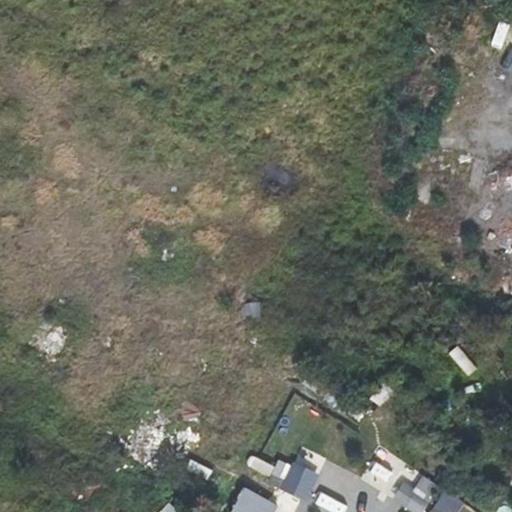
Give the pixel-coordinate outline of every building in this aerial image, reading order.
[(245,293),(238,305),(255,314),(262,302),(245,293)] [(378,406),(392,393),(381,382),(367,395),(378,406)] [(145,459),(167,411),(145,401),(122,449),(145,459)] [(415,471),(416,469),(379,446),(359,477),(413,511),(421,511),(438,486),(415,471)] [(264,453),(253,480),(305,501),(316,474),(264,453)] [(272,511),(276,505),(241,486),(226,511),(272,511)] [(318,491),(312,503),(329,511),(344,511),(347,507),(318,491)] [(177,511),(165,501),(156,511),(177,511)]
